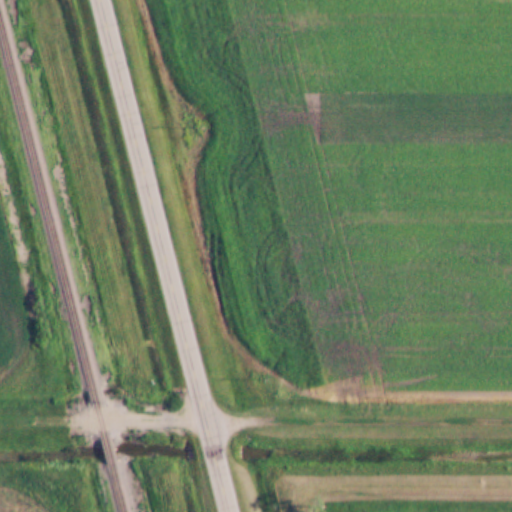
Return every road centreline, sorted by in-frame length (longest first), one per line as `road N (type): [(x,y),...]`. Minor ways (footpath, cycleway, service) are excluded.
road 1 (tertiary): [(227,511),(101,0)]
road 2 (track): [(511,404),(205,418)]
road 3 (track): [(0,421),(205,418)]
